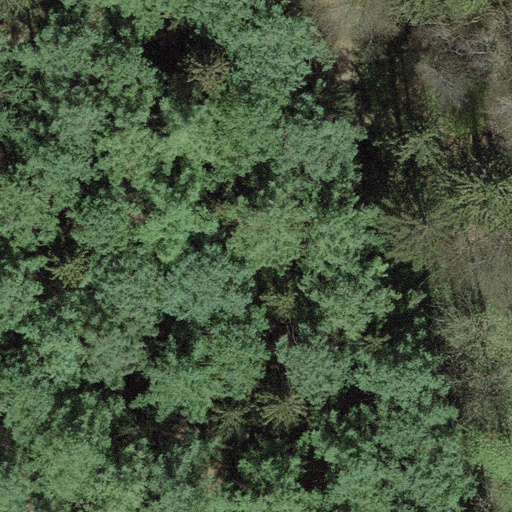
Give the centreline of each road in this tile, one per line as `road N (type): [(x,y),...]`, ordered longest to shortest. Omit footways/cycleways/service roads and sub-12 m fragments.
road 1 (track): [(511,227),(309,233),(0,210)]
road 2 (track): [(336,0),(381,231)]
